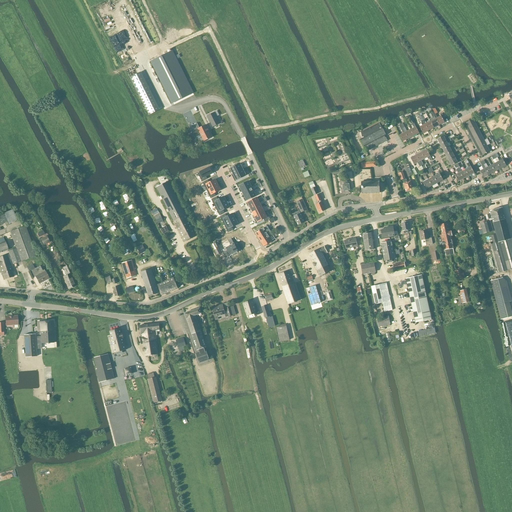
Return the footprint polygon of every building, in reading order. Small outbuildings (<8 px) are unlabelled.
[(171,52),(150,62),(171,104),(192,94),(171,52)] [(130,77),(137,93),(147,88),(140,72),(130,77)] [(137,93),(149,115),(159,110),(147,88),(137,93)] [(214,112),(207,116),(213,127),(220,124),(214,112)] [(433,115),(439,125),(444,122),(441,116),(437,118),(435,114),(433,115)] [(434,128),(439,125),(433,115),(432,116),(434,120),(430,122),(434,128)] [(434,128),(430,122),(427,123),(425,119),(423,120),(428,131),(434,128)] [(467,129),(476,124),(473,119),(464,124),(467,129)] [(423,133),(428,131),(423,120),(421,121),(423,125),(419,127),(423,133)] [(360,139),(362,144),(364,148),(365,147),(368,151),(386,141),(385,138),(385,137),(386,136),(382,128),(379,123),(361,132),(363,137),(360,139)] [(412,124),(414,128),(410,130),(414,136),(419,133),(414,123),(412,124)] [(479,130),(476,124),(467,129),(470,134),(479,130)] [(199,128),(198,129),(200,133),(204,141),(212,137),(205,125),(199,128)] [(407,131),(405,127),(403,128),(408,139),(414,136),(410,130),(407,131)] [(403,128),(401,129),(403,133),(399,135),(403,142),(408,139),(403,128)] [(481,135),(479,130),(470,134),(472,140),(481,135)] [(484,140),(481,135),(472,140),(475,145),(484,140)] [(437,139),(440,145),(450,139),(449,137),(445,139),(443,136),(437,139)] [(450,139),(440,145),(443,150),(449,146),(447,144),(452,141),(450,139)] [(487,146),(484,140),(475,145),(478,151),(487,146)] [(456,150),(455,148),(451,150),(449,146),(443,150),(446,155),(456,150)] [(490,151),(487,146),(478,151),(481,156),(486,153),(487,155),(489,153),(489,152),(490,151)] [(427,150),(421,152),(425,159),(428,157),(430,161),(432,160),(427,150)] [(448,160),(455,157),(453,154),(457,151),(456,150),(446,155),(448,160)] [(421,161),(425,159),(421,152),(416,155),(424,170),(425,169),(421,161)] [(493,155),(500,169),(506,166),(503,159),(499,161),(497,158),(495,154),(493,155)] [(424,170),(416,155),(410,158),(414,165),(417,163),(422,171),(424,170)] [(495,172),(500,169),(493,155),(491,156),(493,160),(495,163),(491,165),(495,172)] [(455,157),(448,160),(451,166),(461,160),(460,158),(456,160),(455,157)] [(495,172),(491,165),(488,167),(486,163),(486,164),(484,160),(482,161),(489,175),(495,172)] [(483,178),(489,175),(482,161),(480,162),(482,166),(483,169),(480,171),(483,178)] [(409,176),(413,175),(411,169),(410,169),(408,165),(407,163),(405,164),(405,166),(404,166),(406,171),(407,170),(409,176)] [(465,170),(469,176),(474,173),(469,163),(467,164),(469,168),(465,170)] [(469,176),(465,170),(462,171),(458,165),(456,166),(463,179),(469,176)] [(458,182),(463,179),(456,166),(455,167),(458,174),(455,175),(458,182)] [(210,168),(199,174),(203,181),(208,178),(207,175),(213,172),(210,168)] [(244,169),(235,174),(238,178),(246,174),(244,169)] [(412,190),(413,189),(411,181),(407,182),(406,178),(403,172),(398,173),(401,180),(404,179),(406,183),(403,183),(406,192),(410,190),(411,191),(412,191),(412,190)] [(439,174),(434,177),(437,183),(443,180),(439,174)] [(432,186),(437,183),(434,177),(428,180),(432,186)] [(432,186),(428,180),(423,183),(426,189),(432,186)] [(186,214),(169,181),(156,187),(174,221),(186,214)] [(362,193),(382,192),(381,189),(379,189),(379,181),(372,181),(361,182),(362,189),(362,193)] [(217,186),(209,190),(212,194),(210,195),(211,198),(216,195),(215,192),(219,190),(217,186)] [(319,212),(325,210),(321,200),(319,194),(315,196),(318,201),(319,203),(316,205),(319,212)] [(217,197),(212,200),(214,202),(216,202),(218,205),(225,202),(223,197),(218,200),(217,197)] [(304,211),(307,210),(303,199),(296,202),(299,208),(302,207),(304,211)] [(220,211),(217,212),(219,215),(224,212),(223,209),(228,207),(228,206),(226,203),(218,207),(220,211)] [(491,214),(487,215),(489,220),(492,219),(504,215),(502,208),(490,211),(491,214)] [(299,211),(293,214),(298,225),(304,222),(299,211)] [(266,212),(258,216),(260,220),(265,218),(266,220),(271,218),(270,215),(268,216),(266,212)] [(174,221),(184,242),(196,236),(186,214),(174,221)] [(226,214),(220,217),(221,219),(223,218),(226,223),(234,218),(232,214),(227,217),(226,214)] [(160,215),(155,218),(158,224),(163,221),(160,215)] [(496,234),(489,236),(492,244),(499,242),(511,239),(504,215),(492,219),(496,234)] [(235,219),(226,224),(228,228),(226,230),(228,232),(233,230),(232,227),(237,224),(235,219)] [(490,232),(487,222),(481,224),(483,234),(490,232)] [(440,233),(441,238),(446,237),(452,236),(449,223),(440,225),(442,233),(440,233)] [(256,233),(260,241),(265,237),(264,236),(267,234),(268,236),(271,234),(271,235),(272,234),(269,231),(270,230),(267,226),(256,233)] [(382,238),(394,236),(393,226),(388,227),(388,229),(381,230),(382,238)] [(426,245),(433,244),(431,238),(429,239),(427,231),(420,233),(422,240),(425,240),(426,245)] [(365,250),(375,249),(373,233),(363,234),(365,250)] [(274,239),(271,235),(271,234),(268,236),(267,234),(264,236),(265,237),(260,241),(264,247),(272,242),(271,241),(274,239)] [(46,236),(41,239),(44,245),(49,242),(46,236)] [(449,249),(450,255),(454,254),(453,248),(454,248),(452,236),(446,237),(447,245),(449,244),(450,249),(449,249)] [(441,238),(438,238),(439,243),(442,242),(443,250),(445,250),(446,255),(450,255),(449,249),(450,249),(449,244),(447,245),(446,237),(441,238)] [(346,249),(358,246),(356,238),(344,241),(346,249)] [(492,244),(499,272),(511,269),(511,244),(511,239),(499,242),(492,244)] [(226,250),(224,251),(226,254),(228,253),(229,256),(238,252),(232,240),(228,241),(231,246),(226,249),(226,250)] [(146,251),(142,245),(136,248),(140,255),(146,251)] [(323,255),(327,253),(324,246),(309,254),(320,276),(331,271),(323,255)] [(392,247),(382,249),(385,261),(387,260),(387,263),(392,262),(392,259),(394,259),(392,247)] [(29,260),(30,262),(42,256),(37,248),(34,249),(38,256),(29,260)] [(8,254),(0,257),(0,269),(1,274),(12,271),(13,270),(10,259),(11,259),(10,257),(9,258),(8,254)] [(125,263),(129,278),(136,276),(131,261),(125,263)] [(363,274),(375,272),(374,263),(362,265),(363,274)] [(69,289),(75,286),(70,274),(67,267),(63,269),(66,275),(63,276),(69,289)] [(148,296),(158,293),(151,269),(141,272),(148,296)] [(454,272),(456,280),(465,278),(463,270),(454,272)] [(14,276),(12,271),(1,274),(4,280),(14,276)] [(39,284),(49,278),(45,271),(35,276),(39,284)] [(289,304),(300,300),(293,279),(292,280),(290,275),(289,271),(278,274),(289,304)] [(416,322),(431,319),(422,275),(406,278),(416,322)] [(158,285),(162,295),(178,288),(173,278),(158,285)] [(503,278),(491,281),(497,305),(508,302),(509,302),(511,301),(507,281),(503,278)] [(390,295),(389,295),(387,283),(371,286),(375,304),(383,303),(385,312),(392,310),(390,298),(390,297),(390,295)] [(318,286),(307,289),(312,310),(323,307),(318,286)] [(459,291),(462,303),(470,301),(467,289),(459,291)] [(265,297),(259,298),(263,313),(269,311),(266,301),(265,297)] [(255,298),(245,301),(248,312),(255,310),(256,312),(261,311),(258,301),(256,302),(255,298)] [(218,307),(212,309),(215,317),(225,314),(226,317),(228,316),(226,308),(224,309),(222,304),(217,306),(218,307)] [(230,307),(226,308),(228,316),(229,317),(232,316),(236,315),(233,306),(230,307)] [(187,320),(195,317),(198,316),(198,315),(201,314),(199,308),(185,313),(187,320)] [(18,324),(18,323),(17,316),(5,317),(6,323),(10,323),(10,325),(18,324)] [(378,327),(391,325),(389,316),(377,318),(378,327)] [(195,317),(187,320),(197,350),(199,349),(200,352),(196,353),(199,363),(209,360),(206,350),(205,350),(204,348),(206,347),(195,317)] [(41,343),(54,342),(52,320),(40,321),(41,343)] [(153,341),(156,341),(157,341),(155,330),(160,330),(159,324),(140,326),(140,334),(142,334),(142,337),(146,337),(145,335),(152,334),(153,341)] [(264,330),(254,333),(256,338),(271,335),(270,329),(267,329),(266,327),(264,328),(264,330)] [(287,327),(277,328),(279,343),(290,342),(287,327)] [(111,336),(109,337),(110,341),(114,340),(115,345),(114,345),(115,352),(117,352),(117,354),(122,353),(121,351),(125,350),(124,346),(125,346),(123,338),(122,333),(121,334),(120,329),(110,331),(111,336)] [(25,357),(37,356),(35,334),(24,335),(25,357)] [(158,354),(156,341),(153,341),(152,334),(145,335),(146,337),(142,337),(145,356),(158,354)] [(178,348),(186,346),(184,338),(176,340),(178,348)] [(97,357),(100,368),(96,369),(99,382),(114,378),(108,354),(97,357)] [(132,367),(125,369),(126,375),(133,374),(132,367)] [(148,379),(152,394),(154,403),(161,401),(155,377),(148,379)]
